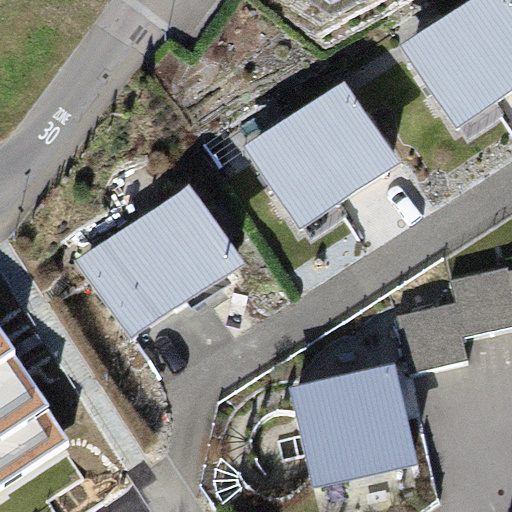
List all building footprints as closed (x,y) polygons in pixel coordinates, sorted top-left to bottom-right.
[(511,18),(503,4),(415,61),(461,132),(511,99),(511,18)] [(347,105),(258,162),(304,233),(393,175),(347,105)] [(190,206),(91,271),(136,342),(238,276),(190,206)] [(511,272),(511,273),(453,286),(458,307),(467,345),(511,334),(511,272)] [(458,307),(400,320),(413,379),(471,366),(467,345),(458,307)] [(396,382),(298,404),(317,491),(416,469),(396,382)]
